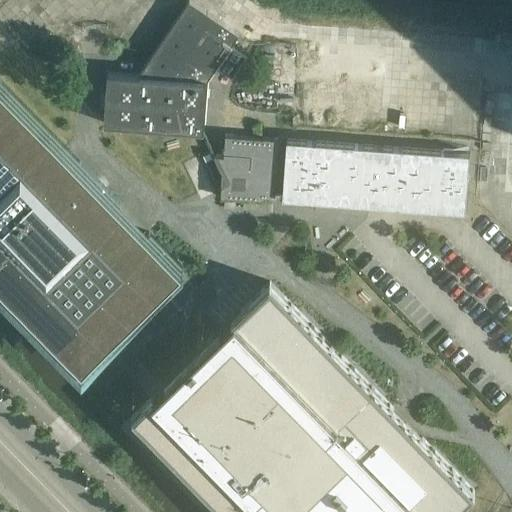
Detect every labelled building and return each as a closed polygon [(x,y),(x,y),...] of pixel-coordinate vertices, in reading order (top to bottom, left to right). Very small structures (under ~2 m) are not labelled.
[(104,123),(134,125),(196,129),(204,130),(207,80),(212,73),(239,33),(189,0),(188,0),(159,44),(138,75),(107,72),(105,106),(104,123)] [(131,229),(131,227),(132,226),(132,224),(132,222),(131,221),(129,220),(128,219),(126,219),(124,220),(123,221),(113,210),(121,202),(66,147),(0,78),(0,276),(82,361),(100,344),(106,339),(111,333),(151,294),(179,268),(182,265),(163,245),(149,231),(141,239),(131,229)] [(225,134),(224,155),(221,184),(220,196),(264,200),(265,197),(275,197),(279,139),(268,138),(250,136),(225,134)] [(350,202),(465,211),(469,152),(287,139),(283,197),(340,201),(350,202)] [(149,231),(121,202),(113,210),(123,221),(124,220),(126,219),(128,219),(129,220),(131,221),(132,222),(132,224),(132,226),(131,227),(131,229),(141,239),(149,231)] [(100,344),(82,361),(0,276),(0,290),(82,375),(184,267),(182,265),(179,268),(151,294),(111,333),(106,339),(100,344)] [(475,491),(422,437),(415,444),(400,429),(386,414),(393,407),(270,281),(222,328),(162,386),(157,392),(151,397),(132,416),(133,417),(225,511),(453,511),(456,509),(475,491)] [(422,437),(393,407),(386,414),(400,429),(415,444),(422,437)]
